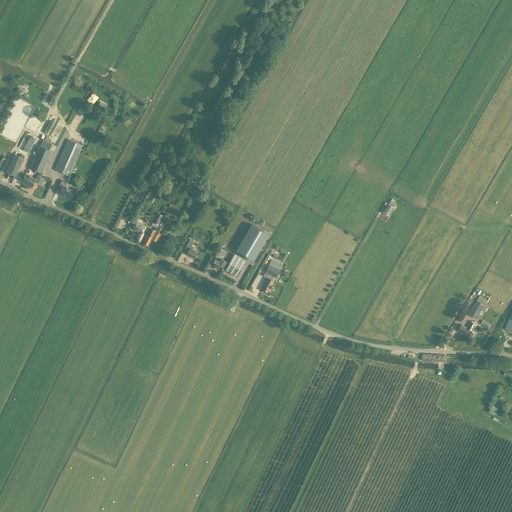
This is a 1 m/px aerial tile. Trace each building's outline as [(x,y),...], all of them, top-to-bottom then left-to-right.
[(124,124),(127,128),(132,123),(129,119),(124,124)] [(29,136),(22,150),(27,152),(34,139),(29,136)] [(69,176),(83,145),(68,139),(55,170),(69,176)] [(42,140),(39,146),(49,150),(52,145),(42,140)] [(15,154),(6,172),(16,176),(24,158),(15,154)] [(31,164),(30,167),(42,173),(44,169),(31,164)] [(37,175),(36,178),(32,176),(33,175),(29,173),(28,174),(26,173),(22,182),(32,186),(34,181),(38,183),(41,176),(37,175)] [(71,199),(74,191),(64,187),(66,182),(61,180),(58,189),(61,190),(59,194),(71,199)] [(389,216),(394,207),(388,204),(383,212),(389,216)] [(157,214),(153,222),(159,225),(163,217),(157,214)] [(161,221),(159,226),(153,238),(152,238),(147,235),(143,243),(148,245),(151,239),(156,242),(159,235),(161,235),(164,228),(166,224),(161,221)] [(145,226),(137,222),(133,229),(139,231),(135,239),(140,242),(144,234),(142,233),(145,226)] [(251,224),(236,250),(254,260),(269,234),(251,224)] [(150,228),(147,235),(152,238),(155,231),(150,228)] [(186,245),(190,247),(186,254),(194,259),(198,252),(192,249),(193,247),(191,246),(194,241),(190,239),(186,245)] [(216,257),(222,247),(220,245),(214,256),(216,257)] [(246,261),(234,254),(232,257),(225,270),(237,277),(246,261)] [(221,270),(226,262),(222,259),(220,262),(215,259),(212,265),(221,270)] [(267,278),(261,289),(268,293),(274,281),(271,280),(274,276),(276,277),(280,270),(269,265),(265,272),(269,274),(267,278)] [(487,307),(485,305),(488,300),(480,295),(469,314),(476,319),(477,318),(479,319),(487,307)] [(462,325),(458,331),(468,337),(469,336),(470,337),(471,337),(472,337),(473,336),(474,335),(474,334),(473,333),(473,332),(472,332),(472,331),(471,330),(475,324),(471,321),(467,328),(462,325)] [(445,362),(446,356),(436,355),(423,354),(422,360),(435,361),(445,362)]
